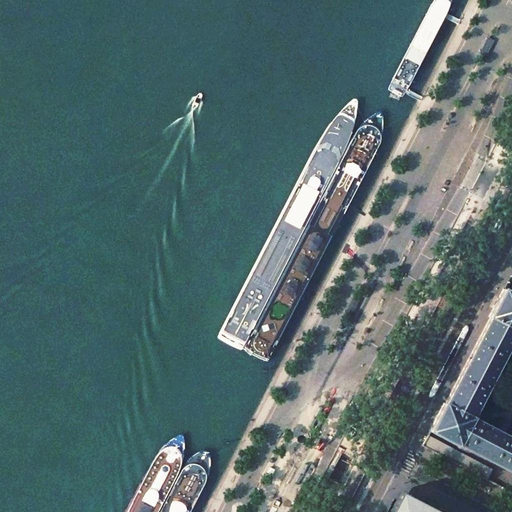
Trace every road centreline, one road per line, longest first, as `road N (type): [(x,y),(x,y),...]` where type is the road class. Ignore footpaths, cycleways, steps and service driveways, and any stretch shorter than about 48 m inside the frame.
road 1 (primary): [(511,194),(382,448)]
road 2 (unclassified): [(382,448),(501,511)]
